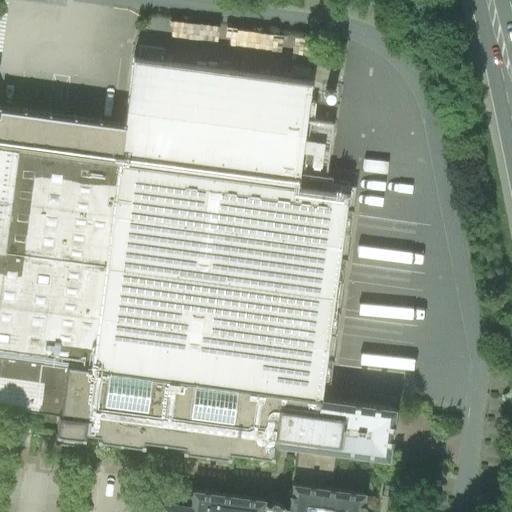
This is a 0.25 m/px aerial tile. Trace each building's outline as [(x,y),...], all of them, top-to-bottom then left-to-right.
[(311,81),(133,57),(124,122),(119,161),(296,185),(311,81)] [(48,115),(0,108),(0,105),(0,146),(119,161),(124,122),(98,118),(98,122),(50,116),(51,112),(48,111),(48,115)] [(333,123),(312,120),(309,140),(331,142),(333,123)] [(331,142),(309,140),(304,176),(326,179),(331,142)] [(119,161),(0,146),(0,249),(3,250),(106,264),(119,161)] [(296,185),(119,161),(106,264),(334,294),(347,192),(296,185)] [(106,264),(3,250),(0,273),(0,406),(58,414),(58,413),(59,413),(66,364),(303,396),(304,395),(320,397),(334,294),(106,264)] [(303,396),(66,364),(59,413),(58,413),(58,414),(56,431),(55,431),(55,433),(58,434),(58,433),(81,436),(81,437),(84,437),(84,435),(84,431),(98,433),(97,436),(96,439),(99,439),(100,439),(119,441),(119,442),(121,442),(140,444),(140,445),(143,445),(144,442),(143,442),(144,439),(162,441),(162,442),(164,442),(164,441),(183,444),(183,447),(182,447),(182,450),(185,451),(185,450),(204,453),(205,453),(206,453),(207,453),(226,456),(229,456),(229,453),(229,450),(248,452),(248,453),(250,453),(269,455),(269,456),(272,456),(273,453),(272,453),(274,442),(336,450),(384,457),(388,453),(393,410),(390,406),(320,397),(304,395),(303,396)] [(336,450),(297,445),(293,474),(295,476),(298,477),(297,482),(294,482),(292,484),(290,498),(287,497),(282,501),(273,500),(271,502),(270,504),(265,503),(263,502),(261,511),(360,511),(363,495),(360,490),(322,485),(323,477),(330,478),(332,476),(334,463),(336,450)] [(260,497),(196,488),(192,492),(190,503),(164,499),(160,503),(158,511),(261,511),(263,502),(263,501),(260,497)]
